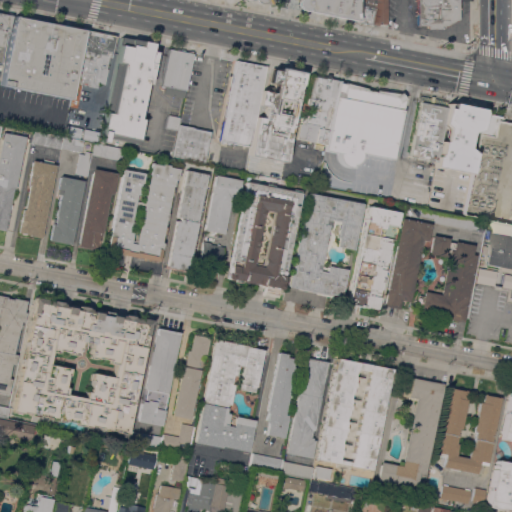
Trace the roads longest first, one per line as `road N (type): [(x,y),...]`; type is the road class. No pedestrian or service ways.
road 1 (residential): [(511,365),(0,262)]
road 2 (primary): [(366,53),(94,0)]
road 3 (primary): [(489,77),(366,53)]
